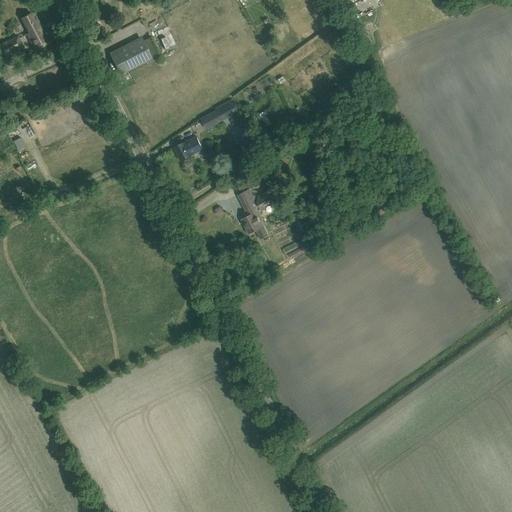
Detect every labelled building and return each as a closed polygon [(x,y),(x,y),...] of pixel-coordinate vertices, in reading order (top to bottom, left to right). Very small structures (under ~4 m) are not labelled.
[(34,20),(31,13),(21,18),(29,33),(27,34),(34,50),(49,43),(44,32),(43,33),(36,19),(34,20)] [(16,35),(0,43),(0,48),(6,58),(23,49),(16,35)] [(152,58),(159,55),(155,48),(149,52),(143,40),(111,57),(120,75),(152,58)] [(200,118),(206,130),(239,112),(232,99),(215,108),(216,110),(200,118)] [(25,145),(21,137),(14,140),(18,148),(25,145)] [(186,142),(186,141),(174,147),(180,161),(192,155),(202,150),(196,137),(186,142)] [(269,158),(248,172),(255,182),(275,168),(269,158)] [(303,175),(300,177),(309,191),(316,187),(309,176),(305,178),(303,175)] [(298,177),(293,179),(298,190),(304,187),(298,177)] [(281,199),(276,190),(260,199),(265,208),(281,199)] [(249,234),(257,230),(260,236),(267,232),(254,207),(245,211),(248,216),(241,219),(249,234)]
